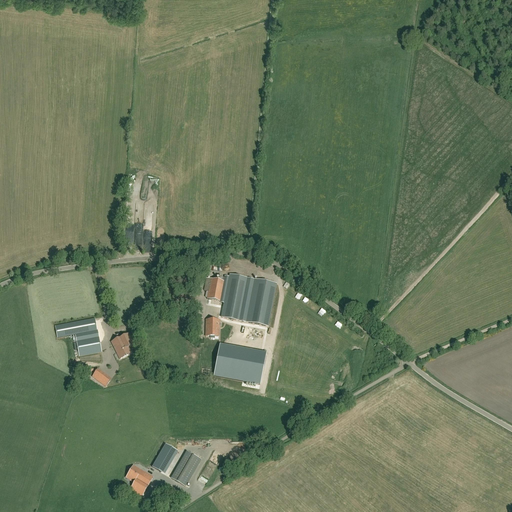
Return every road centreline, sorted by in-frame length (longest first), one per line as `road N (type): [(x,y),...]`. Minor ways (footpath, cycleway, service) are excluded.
road 1 (unclassified): [(0,286),(99,264),(248,253),(270,260),(408,363)]
road 2 (unclassified): [(180,511),(408,363)]
road 3 (track): [(248,253),(272,0)]
road 4 (track): [(511,181),(369,333)]
road 5 (unclassified): [(511,430),(408,363)]
